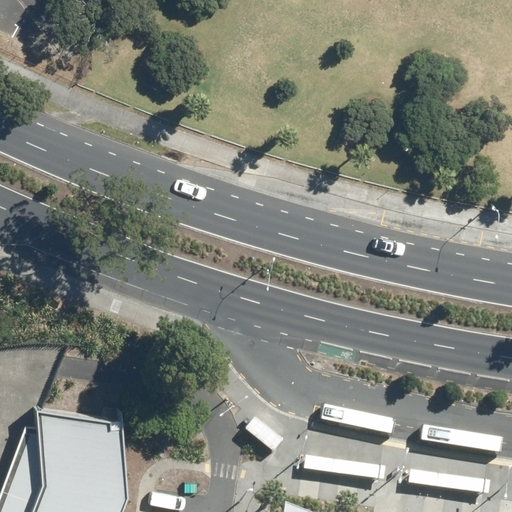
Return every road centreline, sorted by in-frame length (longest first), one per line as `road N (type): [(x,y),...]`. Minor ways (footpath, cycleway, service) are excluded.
road 1 (secondary): [(0,128),(119,180),(280,234),(511,277)]
road 2 (secondary): [(511,356),(244,301),(0,209)]
